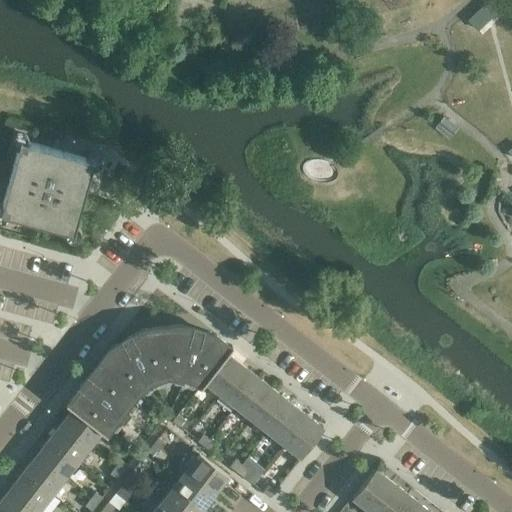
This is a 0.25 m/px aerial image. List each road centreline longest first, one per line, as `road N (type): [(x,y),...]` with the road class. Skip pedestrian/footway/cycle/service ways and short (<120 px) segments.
road 1 (residential): [(379,408),(158,238),(98,308)]
road 2 (residential): [(511,508),(379,408)]
road 3 (residential): [(0,437),(98,308)]
road 4 (residential): [(298,511),(379,408)]
